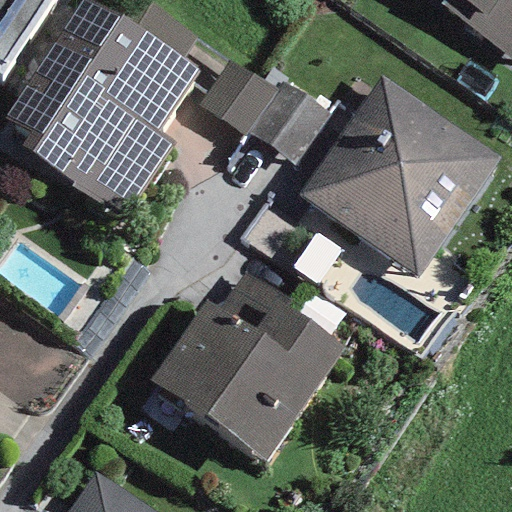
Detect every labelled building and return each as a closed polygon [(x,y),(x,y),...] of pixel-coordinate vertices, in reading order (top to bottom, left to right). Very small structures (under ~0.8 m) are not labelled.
[(0,0),(0,85),(58,0),(0,0)] [(135,30),(87,0),(79,0),(4,117),(29,133),(22,145),(126,212),(172,141),(158,132),(198,71),(181,60),(135,30)] [(511,0),(440,0),(437,6),(511,58),(511,0)] [(151,4),(135,30),(181,60),(196,36),(151,4)] [(499,157),(380,76),(298,197),(417,278),(499,157)] [(329,115),(280,82),(246,132),(295,165),(329,115)] [(291,303),(243,271),(218,307),(204,298),(147,382),(266,462),(344,347),(287,309),(291,303)] [(152,511),(93,471),(64,511),(152,511)]
